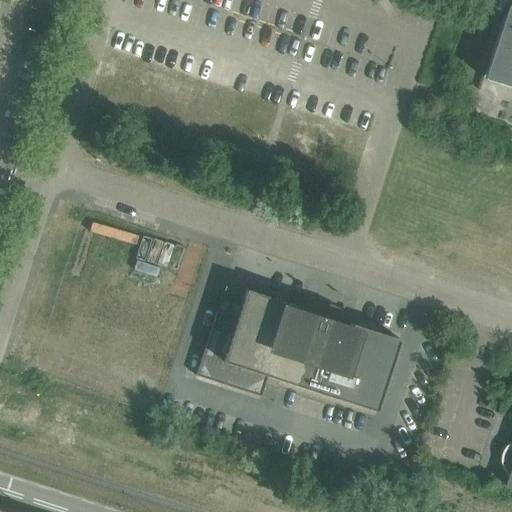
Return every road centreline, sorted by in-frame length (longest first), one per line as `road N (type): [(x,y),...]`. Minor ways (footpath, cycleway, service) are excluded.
road 1 (unclassified): [(440,297),(49,171)]
road 2 (unclassified): [(49,171),(100,0)]
road 3 (unclassified): [(0,319),(49,171)]
